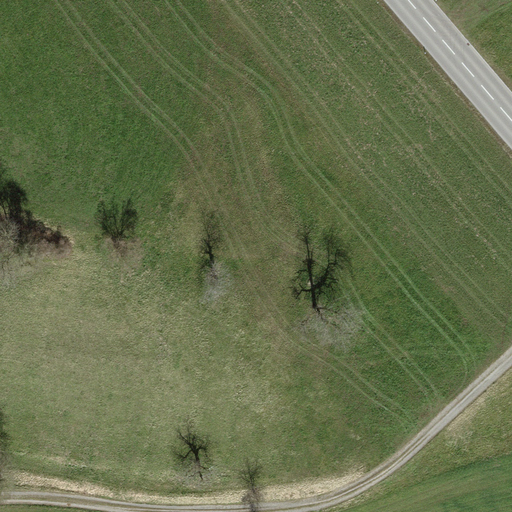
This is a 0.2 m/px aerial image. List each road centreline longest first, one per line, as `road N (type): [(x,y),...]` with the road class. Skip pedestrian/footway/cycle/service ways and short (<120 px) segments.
road 1 (track): [(0,491),(159,509),(269,508),(345,492),(411,449),(511,358)]
road 2 (tertiary): [(511,117),(409,0)]
